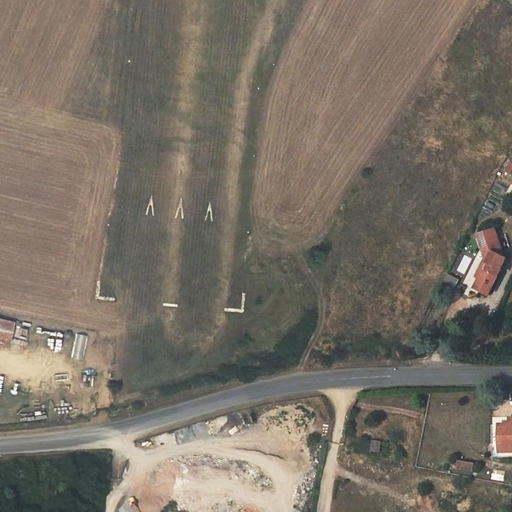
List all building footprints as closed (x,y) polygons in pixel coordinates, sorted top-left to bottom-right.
[(495,239),(498,237),(495,229),(478,235),(486,257),(488,261),(480,279),(475,289),(489,295),(507,259),(501,256),(495,239)] [(501,256),(507,259),(498,237),(495,239),(501,256)] [(488,261),(486,257),(477,277),(480,279),(488,261)] [(0,337),(11,340),(15,323),(0,319),(0,337)] [(76,333),(73,358),(84,360),(87,335),(76,333)] [(79,403),(57,404),(57,413),(79,412),(79,403)] [(499,424),(499,447),(494,448),(494,457),(511,456),(511,417),(510,418),(509,423),(499,424)] [(372,451),(379,451),(381,442),(373,441),(372,451)] [(458,470),(472,471),(473,464),(459,462),(458,470)]
